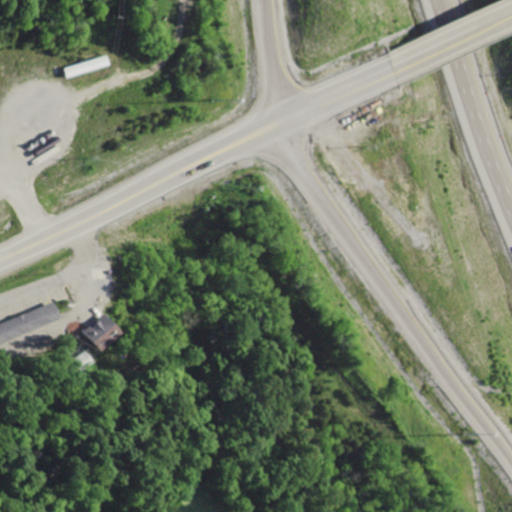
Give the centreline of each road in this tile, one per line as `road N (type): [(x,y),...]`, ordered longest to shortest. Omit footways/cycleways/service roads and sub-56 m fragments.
road 1 (secondary): [(385,71),(0,264)]
road 2 (motorway): [(277,126),(307,187),(511,472)]
road 3 (motorway): [(441,0),(511,207)]
road 4 (track): [(85,101),(159,67),(187,36),(184,0)]
road 5 (secondary): [(511,14),(385,71)]
road 6 (motorway): [(265,0),(277,126)]
